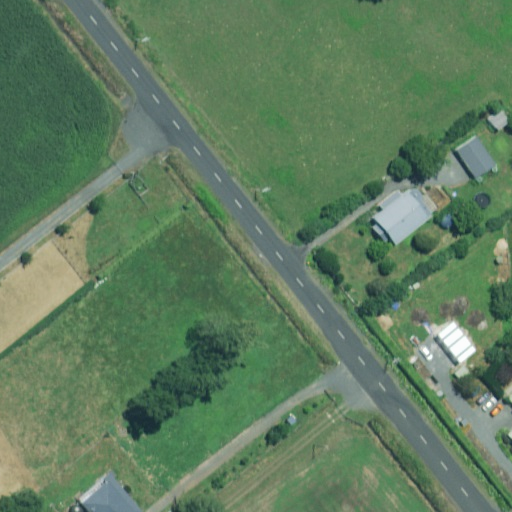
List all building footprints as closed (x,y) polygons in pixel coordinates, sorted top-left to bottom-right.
[(176,0),(178,2),(180,0),(189,11),(203,0),(176,0)] [(509,122),(500,111),(488,122),(498,132),(509,122)] [(494,166),(475,138),(456,151),(475,179),(494,166)] [(401,196),(397,191),(379,206),(382,210),(372,219),(393,246),(427,219),(406,192),(401,196)] [(137,511),(109,478),(78,504),(85,511),(137,511)]
